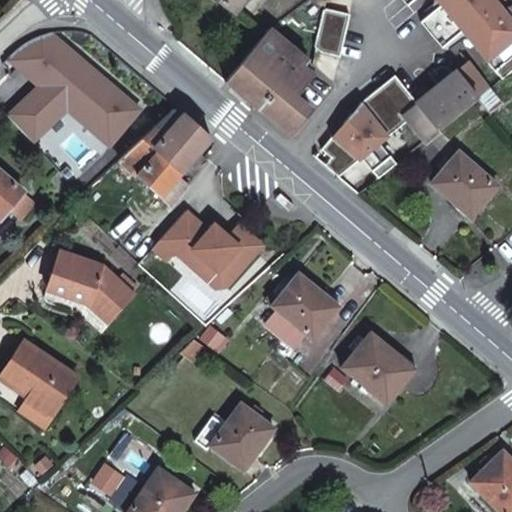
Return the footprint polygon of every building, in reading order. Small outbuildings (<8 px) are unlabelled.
[(240,0),(215,0),(231,12),(240,0)] [(470,40),(502,80),(511,71),(511,21),(494,0),(402,0),(408,6),(416,0),(442,0),(441,6),(421,23),(443,49),(463,32),(472,33),(470,40)] [(322,53),(341,58),(351,15),(327,9),(324,11),(318,34),(315,47),(317,48),(322,53)] [(37,80),(4,112),(17,125),(86,60),(54,28),(50,29),(40,31),(28,36),(19,41),(11,48),(8,51),(37,80)] [(296,98),(314,76),(306,68),(311,62),(271,29),(225,83),(290,137),(312,111),(296,98)] [(86,60),(17,125),(28,136),(63,101),(104,142),(135,110),(86,60)] [(478,99),(491,89),(469,62),(455,73),(416,103),(416,104),(439,131),(478,100),(478,99)] [(331,158),(326,167),(339,178),(362,159),(379,179),(396,165),(379,145),(407,121),(401,115),(416,104),(416,103),(395,77),(361,104),(322,150),(331,158)] [(491,114),(503,105),(491,89),(478,99),(491,114)] [(407,121),(424,142),(439,131),(416,104),(401,115),(407,121)] [(173,110),(120,160),(160,198),(170,207),(186,188),(177,180),(208,143),(211,139),(184,115),(182,118),(173,110)] [(322,150),(315,158),(326,167),(331,158),(322,150)] [(470,220),(498,187),(459,153),(431,185),(456,206),(455,207),(457,208),(458,207),(470,216),(468,219),(470,220)] [(33,199),(0,169),(0,213),(6,207),(17,216),(33,199)] [(186,212),(152,250),(166,263),(174,254),(183,244),(207,265),(203,270),(226,289),(263,246),(240,226),(229,238),(214,225),(208,233),(186,212)] [(222,294),(226,289),(203,270),(207,265),(183,244),(174,254),(222,294)] [(45,285),(86,300),(90,290),(112,311),(131,291),(102,262),(57,246),(45,285)] [(266,302),(272,306),(278,311),(305,334),(313,340),(339,306),(338,305),(336,307),(324,297),(325,295),(324,294),(299,274),(280,297),(274,292),(266,302)] [(90,290),(86,300),(105,317),(112,311),(90,290)] [(336,307),(338,305),(325,295),(324,297),(336,307)] [(278,311),(266,325),(294,348),(305,334),(278,311)] [(342,368),(386,404),(416,369),(414,368),(413,370),(400,359),(402,358),(400,356),(399,358),(371,334),(342,368)] [(0,370),(0,375),(26,394),(30,388),(56,405),(77,373),(22,337),(0,370)] [(180,354),(193,364),(205,348),(195,339),(180,354)] [(400,359),(413,370),(414,368),(402,358),(400,359)] [(30,388),(26,394),(17,409),(42,426),(56,405),(30,388)] [(255,406),(251,412),(241,405),(210,446),(243,472),(245,470),(243,469),(252,456),(254,457),(256,456),(255,455),(274,430),(259,418),(263,412),(255,406)] [(471,482),(499,511),(511,511),(511,460),(503,451),(471,482)] [(182,511),(194,494),(158,469),(133,504),(128,511),(182,511)] [(123,497),(116,506),(123,511),(128,511),(133,504),(123,497)]
